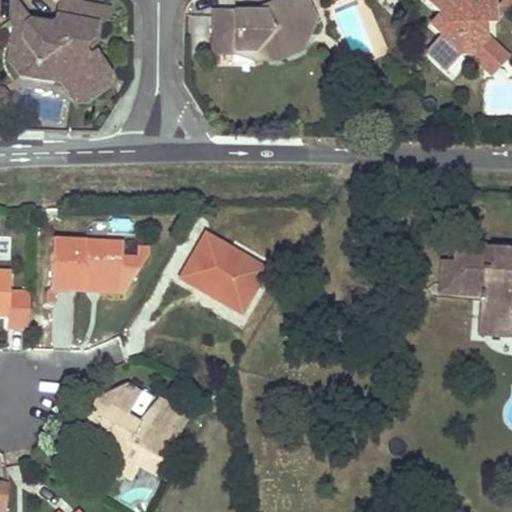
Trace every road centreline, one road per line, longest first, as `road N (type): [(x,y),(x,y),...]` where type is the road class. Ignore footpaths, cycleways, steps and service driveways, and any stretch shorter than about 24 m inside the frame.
road 1 (tertiary): [(161,147),(511,161)]
road 2 (tertiary): [(120,147),(0,151)]
